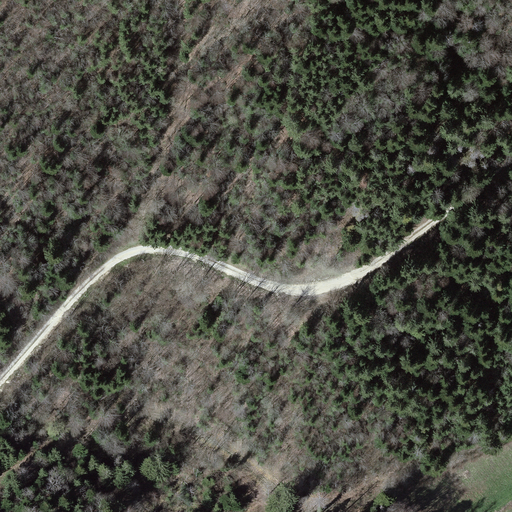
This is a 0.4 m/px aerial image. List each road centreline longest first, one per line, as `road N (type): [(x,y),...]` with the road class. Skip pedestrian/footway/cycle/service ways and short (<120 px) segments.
road 1 (track): [(511,158),(407,240),(333,284),(273,284),(178,248),(129,250),(83,284),(0,378)]
road 2 (track): [(511,431),(372,492),(310,502),(279,491),(187,420),(136,409),(63,439),(0,480)]
road 3 (track): [(129,250),(211,0)]
road 4 (track): [(198,38),(336,0)]
